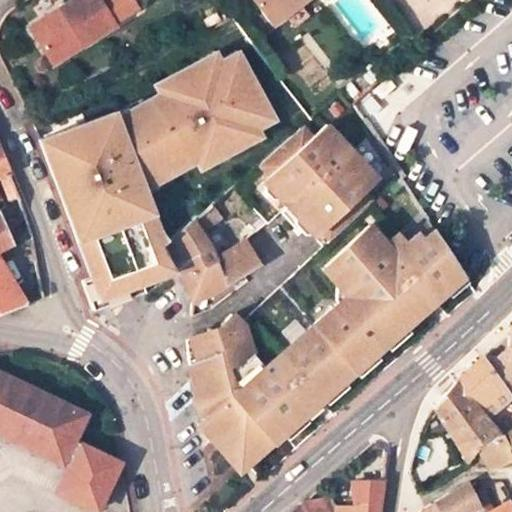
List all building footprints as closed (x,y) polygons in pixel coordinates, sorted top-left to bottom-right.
[(79,38),(83,44),(112,26),(96,0),(74,0),(29,27),(47,56),(79,38)] [(251,0),(272,26),(305,0),(251,0)] [(47,56),(51,63),(83,44),(79,38),(47,56)] [(112,114),(41,142),(72,221),(93,307),(149,287),(177,267),(167,247),(174,240),(164,229),(148,193),(197,167),(201,176),(263,143),(258,134),(275,125),(233,54),(216,63),(212,54),(150,88),(155,97),(114,118),(112,114)] [(384,79),(370,91),(376,99),(391,86),(384,79)] [(364,94),(358,99),(366,108),(372,103),(364,94)] [(358,99),(353,103),(361,112),(366,108),(358,99)] [(353,103),(351,105),(358,115),(361,112),(353,103)] [(298,205),(317,226),(329,240),(374,198),(362,185),(377,170),(329,118),(314,132),(306,123),(260,164),(269,175),(288,195),(298,205)] [(0,278),(7,273),(0,260),(0,249),(10,244),(0,220),(0,183),(11,179),(8,171),(0,147),(0,278)] [(263,180),(282,200),(288,195),(269,175),(263,180)] [(7,201),(18,197),(11,179),(0,183),(7,201)] [(221,216),(213,205),(193,223),(200,233),(221,216)] [(292,210),(312,231),(317,226),(298,205),(292,210)] [(402,317),(405,320),(426,302),(423,298),(435,288),(438,291),(448,282),(445,278),(459,267),(428,220),(404,239),(396,230),(386,238),(371,219),(332,255),(344,268),(348,265),(353,270),(347,291),(258,374),(245,360),(251,356),(245,341),(190,360),(191,372),(197,371),(202,397),(212,407),(205,413),(250,462),(282,433),(278,429),(298,411),(301,414),(310,407),(307,403),(338,375),(341,378),(353,368),(350,364),(371,345),(374,348),(386,338),(383,334),(402,317)] [(93,307),(72,221),(75,273),(87,309),(93,307)] [(167,247),(177,267),(191,301),(261,269),(245,241),(215,257),(212,251),(207,242),(200,233),(193,223),(174,240),(167,247)] [(448,282),(453,288),(466,277),(459,267),(445,278),(448,282)] [(7,273),(0,278),(0,311),(25,303),(7,273)] [(196,332),(188,350),(190,360),(245,341),(240,324),(230,314),(224,319),(229,324),(223,329),(218,323),(196,332)] [(386,338),(391,343),(392,342),(410,326),(405,320),(402,317),(383,334),(386,338)] [(482,355),(481,356),(510,397),(511,395),(511,330),(511,331),(509,348),(495,358),(482,355)] [(350,364),(353,368),(358,373),(379,354),(374,348),(371,345),(350,364)] [(465,372),(454,382),(485,418),(510,397),(481,356),(465,372)] [(197,371),(191,372),(194,389),(196,406),(196,417),(244,468),(250,462),(205,413),(212,407),(202,397),(197,371)] [(0,433),(31,449),(61,462),(66,449),(82,415),(0,374),(0,433)] [(310,407),(314,412),(325,403),(346,384),(341,378),(338,375),(307,403),(310,407)] [(465,461),(476,448),(500,436),(496,432),(485,418),(454,382),(433,408),(463,458),(465,461)] [(429,413),(458,461),(463,458),(433,408),(429,413)] [(278,429),(282,433),(286,437),(306,420),(301,414),(298,411),(278,429)] [(507,424),(496,432),(500,436),(511,429),(507,424)] [(511,427),(511,429),(500,436),(476,448),(485,466),(511,458),(511,457),(511,427)] [(30,462),(28,464),(26,464),(54,477),(61,462),(31,449),(28,454),(30,456),(31,459),(30,462)] [(82,456),(66,449),(61,462),(54,477),(70,484),(82,456)] [(30,456),(28,454),(25,455),(23,457),(22,460),(23,463),(26,464),(28,464),(30,462),(31,459),(30,456)] [(468,482),(433,504),(437,511),(460,511),(477,502),(473,494),(468,482)] [(353,507),(333,507),(332,511),(377,511),(378,504),(380,487),(352,487),(353,507)] [(482,489),(473,494),(477,502),(479,508),(488,503),(482,489)] [(332,511),(333,507),(329,498),(300,504),(298,505),(297,506),(298,508),(298,511),(332,511)] [(492,511),(488,503),(479,508),(481,511),(492,511)] [(492,511),(511,511),(511,509),(509,503),(492,511)]
